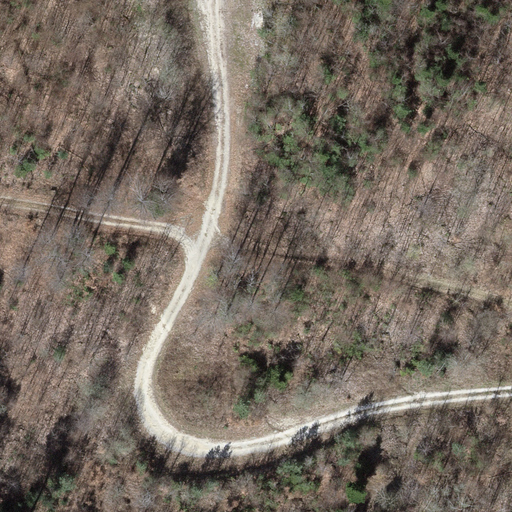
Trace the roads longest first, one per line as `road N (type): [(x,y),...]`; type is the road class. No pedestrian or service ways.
road 1 (track): [(511,384),(385,403),(230,448),(172,437),(156,418),(148,365),(221,191),(228,139),(218,0)]
road 2 (track): [(511,308),(377,268),(0,196)]
